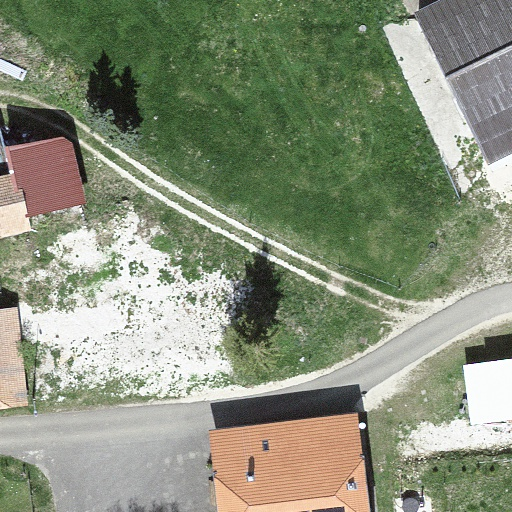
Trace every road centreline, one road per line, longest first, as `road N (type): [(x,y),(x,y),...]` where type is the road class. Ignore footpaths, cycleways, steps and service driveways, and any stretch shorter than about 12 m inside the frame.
road 1 (unclassified): [(0,439),(262,404),(392,362),(433,335),(511,308)]
road 2 (track): [(433,335),(309,277),(0,95)]
